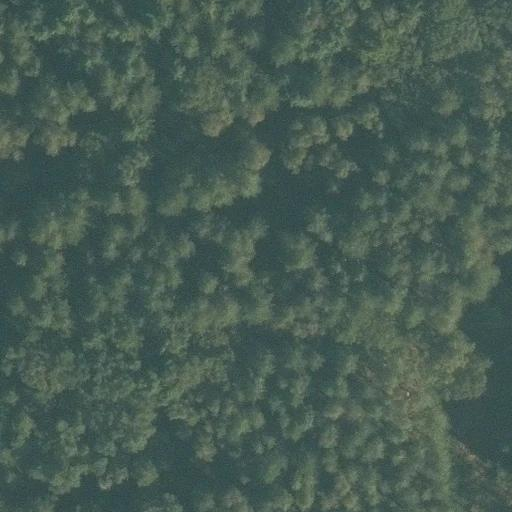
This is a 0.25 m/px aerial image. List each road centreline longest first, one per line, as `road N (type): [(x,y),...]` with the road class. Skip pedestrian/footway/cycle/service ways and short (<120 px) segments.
road 1 (track): [(0,155),(422,63),(508,0)]
road 2 (track): [(0,341),(511,327)]
